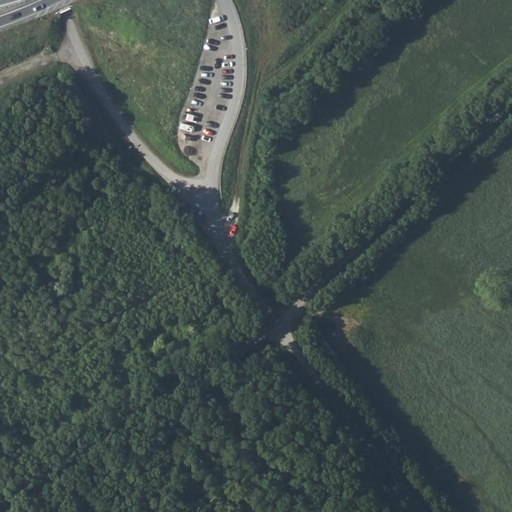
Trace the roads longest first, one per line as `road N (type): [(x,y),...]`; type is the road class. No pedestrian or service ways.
road 1 (unclassified): [(222,0),(237,76),(212,190)]
road 2 (unclassified): [(299,355),(235,273),(216,230),(212,190)]
